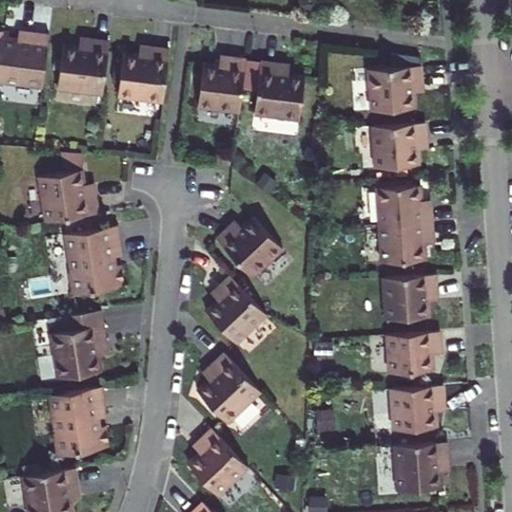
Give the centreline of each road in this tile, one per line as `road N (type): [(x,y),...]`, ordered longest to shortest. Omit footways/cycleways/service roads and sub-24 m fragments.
road 1 (residential): [(174,185),(155,435),(135,511)]
road 2 (residential): [(488,78),(511,399)]
road 3 (residential): [(134,7),(282,24)]
